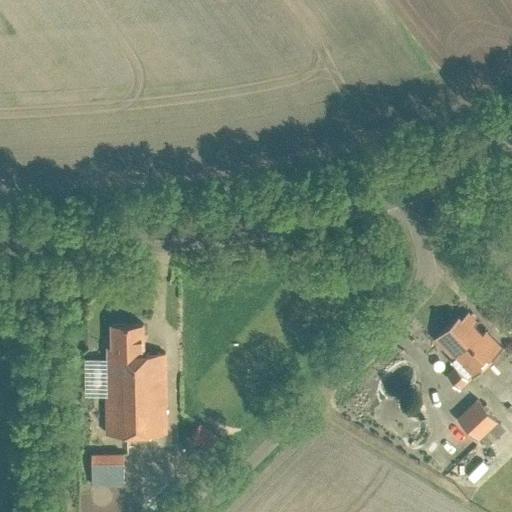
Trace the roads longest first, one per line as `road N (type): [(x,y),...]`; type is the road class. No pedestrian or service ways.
road 1 (tertiary): [(0,244),(171,241),(404,197)]
road 2 (unclassified): [(202,511),(416,286),(428,261),(404,197)]
road 3 (tertiary): [(511,142),(404,197)]
